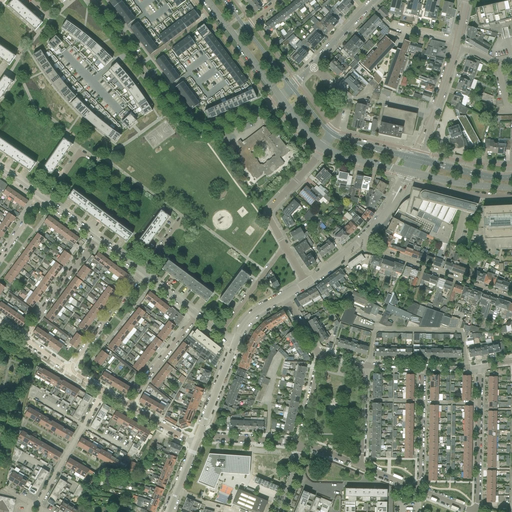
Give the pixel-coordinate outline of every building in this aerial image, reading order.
[(21,19),(29,10),(22,4),(17,0),(13,0),(7,6),(8,6),(9,5),(22,17),(21,19)] [(296,1),(294,3),(298,9),(300,11),(305,7),(303,5),(298,0),(297,0),(296,1)] [(344,2),(342,4),(349,11),(353,6),(350,3),(351,2),(350,1),(351,0),(342,0),(343,0),(344,2)] [(393,14),(401,16),(403,4),(403,5),(400,4),(401,0),(392,0),(390,7),(395,8),(393,14)] [(410,15),(418,17),(421,4),(421,6),(416,5),(418,0),(416,0),(409,0),(408,0),(408,1),(409,1),(407,9),(411,10),(410,15)] [(428,18),(436,20),(437,13),(433,12),(435,4),(436,2),(433,2),(433,1),(427,0),(428,1),(427,0),(426,4),(426,6),(425,9),(425,11),(423,17),(428,18)] [(502,28),(507,27),(509,36),(511,36),(511,0),(475,9),(476,14),(474,15),(471,27),(489,31),(492,32),(491,34),(491,36),(496,37),(497,33),(501,34),(503,35),(502,28)] [(122,2),(114,7),(118,12),(125,6),(122,2)] [(446,29),(451,30),(455,13),(453,12),(453,10),(451,9),(452,4),(448,3),(445,2),(444,2),(441,13),(446,14),(444,20),(448,21),(446,29)] [(258,3),(252,8),(255,13),(262,8),(258,3)] [(291,4),(289,6),(289,7),(293,12),(298,9),(294,3),(293,3),(294,3),(292,5),(291,4)] [(333,7),(331,10),(337,15),(339,13),(340,13),(341,12),(344,15),(349,11),(342,4),(336,10),(335,8),(333,7)] [(326,5),(324,7),(330,13),(329,14),(332,16),(334,18),(337,15),(331,10),(326,5)] [(125,6),(118,12),(121,16),(128,11),(125,6)] [(287,8),(284,10),(288,16),(293,12),(289,7),(287,8)] [(378,12),(384,17),(387,13),(381,8),(378,12)] [(29,10),(21,19),(22,17),(36,30),(35,31),(42,23),(29,10)] [(194,10),(189,14),(195,22),(200,18),(194,10)] [(282,12),(279,14),(284,20),(287,17),(287,18),(289,17),(288,16),(284,10),(282,12)] [(128,11),(121,16),(124,20),(131,15),(128,11)] [(329,13),(324,18),(325,19),(334,27),(336,25),(338,22),(334,19),(334,18),(332,16),(329,14),(329,13)] [(189,14),(185,17),(191,25),(195,22),(189,14)] [(277,15),(274,17),(278,23),(279,23),(279,24),(280,24),(285,21),(284,20),(279,14),(277,16),(277,15)] [(131,15),(124,20),(128,25),(135,19),(131,15)] [(185,17),(180,20),(186,28),(191,25),(185,17)] [(272,19),(270,21),(274,27),(277,25),(278,25),(279,24),(279,23),(278,23),(274,17),(275,18),(273,19),(272,19)] [(373,17),(369,22),(375,28),(379,25),(383,29),(385,26),(376,17),(375,19),(373,17)] [(318,22),(315,25),(317,27),(322,31),(324,29),(325,28),(329,32),(331,29),(332,30),(334,27),(325,19),(320,24),(318,22)] [(180,20),(176,24),(181,31),(186,28),(180,20)] [(66,21),(61,29),(65,32),(66,31),(65,31),(71,23),(66,21)] [(274,27),(270,21),(268,23),(265,25),(267,27),(264,29),(268,34),(270,32),(269,31),(272,29),(273,31),(276,29),(274,27)] [(369,22),(364,27),(371,33),(372,34),(377,29),(375,28),(369,22)] [(71,23),(65,31),(66,31),(67,32),(69,34),(75,26),(71,23)] [(137,23),(130,28),(134,33),(141,27),(137,23)] [(176,24),(172,27),(177,34),(181,31),(176,24)] [(204,25),(196,31),(199,35),(207,29),(204,25)] [(69,34),(68,36),(72,38),(72,39),(79,29),(75,26),(69,34)] [(383,29),(380,32),(383,35),(384,33),(388,35),(388,33),(389,30),(388,30),(389,29),(387,28),(386,27),(385,26),(383,29)] [(141,27),(134,33),(137,37),(144,32),(141,27)] [(172,27),(167,30),(173,37),(177,34),(172,27)] [(317,27),(314,30),(319,35),(322,37),(325,34),(322,31),(317,27)] [(364,27),(359,32),(363,35),(368,40),(370,38),(369,36),(371,33),(364,27)] [(468,27),(467,32),(481,36),(479,36),(478,39),(482,41),(484,35),(481,34),(481,33),(476,32),(476,29),(473,28),(468,27)] [(79,29),(72,39),(76,42),(77,40),(77,39),(83,32),(79,29)] [(207,29),(199,35),(203,40),(203,39),(211,34),(207,29)] [(167,30),(163,34),(168,41),(173,37),(167,30)] [(314,30),(310,35),(318,43),(323,38),(314,30)] [(83,32),(77,39),(77,40),(79,41),(81,42),(87,35),(83,32)] [(144,32),(137,37),(140,41),(147,36),(144,32)] [(481,36),(467,32),(465,41),(486,54),(491,46),(478,39),(479,36),(481,36)] [(163,34),(159,37),(161,40),(164,44),(168,41),(163,34)] [(211,34),(203,39),(207,44),(214,38),(211,34)] [(287,40),(290,43),(296,37),(293,34),(287,40)] [(81,42),(80,43),(84,46),(84,47),(85,46),(85,45),(90,38),(87,36),(87,35),(81,42)] [(302,41),(301,42),(307,48),(310,44),(314,48),(318,43),(310,35),(308,37),(305,40),(304,39),(302,41)] [(56,36),(52,40),(58,46),(62,42),(59,39),(57,37),(56,36)] [(147,36),(140,41),(144,46),(151,40),(147,36)] [(189,36),(185,39),(191,47),(195,44),(189,36)] [(352,38),(349,41),(358,50),(363,44),(355,36),(353,39),(352,38)] [(372,51),(360,64),(367,70),(369,72),(382,58),(383,57),(394,45),(392,43),(386,37),(376,47),(378,50),(375,53),(372,51)] [(84,46),(83,48),(86,51),(87,49),(88,48),(88,49),(94,42),(90,38),(85,45),(85,46),(84,47),(84,46)] [(214,38),(207,44),(210,48),(217,42),(214,38)] [(185,39),(180,43),(186,51),(191,47),(185,39)] [(52,40),(48,44),(50,46),(52,48),(56,52),(60,48),(58,46),(52,40)] [(151,40),(144,46),(147,50),(154,45),(151,40)] [(389,73),(384,86),(387,87),(395,90),(399,79),(396,78),(398,73),(401,74),(407,58),(404,57),(405,55),(406,55),(410,42),(408,42),(406,41),(407,41),(404,40),(402,46),(400,50),(398,49),(397,52),(399,53),(399,55),(398,55),(396,54),(389,72),(389,73)] [(430,56),(430,57),(443,60),(443,59),(444,57),(446,51),(443,50),(445,43),(431,40),(426,51),(424,55),(430,56)] [(348,55),(355,61),(357,63),(357,64),(360,61),(354,55),(358,50),(349,41),(347,44),(344,47),(345,47),(343,50),(348,55)] [(88,48),(87,49),(91,52),(91,53),(98,45),(94,42),(88,49),(88,48)] [(217,42),(210,48),(213,52),(221,47),(217,42)] [(300,51),(297,54),(303,59),(308,54),(304,50),(307,48),(301,42),(298,45),(300,47),(298,49),(300,51)] [(410,42),(406,55),(407,55),(410,56),(410,54),(411,54),(411,53),(412,54),(413,54),(414,51),(420,53),(420,52),(422,47),(416,45),(410,42)] [(180,43),(176,46),(182,54),(186,51),(180,43)] [(91,52),(90,53),(94,57),(95,56),(101,48),(102,48),(98,45),(91,53),(91,52)] [(154,45),(147,50),(150,55),(157,49),(154,45)] [(0,46),(0,57),(10,64),(9,65),(9,66),(15,56),(15,57),(0,46)] [(176,46),(171,49),(177,57),(182,54),(176,46)] [(221,47),(213,52),(217,57),(224,51),(221,47)] [(101,48),(95,56),(98,59),(105,52),(101,48)] [(42,50),(33,55),(36,59),(44,54),(42,50)] [(224,51),(217,57),(220,61),(227,55),(224,51)] [(98,59),(97,60),(101,63),(109,55),(105,52),(98,59)] [(303,59),(297,54),(295,52),(289,58),(293,62),(295,61),(298,64),(303,59)] [(44,54),(36,59),(38,64),(48,57),(47,55),(45,53),(44,54)] [(328,66),(333,71),(342,61),(340,59),(341,57),(338,54),(332,60),(333,61),(328,66)] [(109,55),(101,63),(104,67),(112,59),(109,55)] [(227,55),(220,61),(223,65),(230,60),(227,55)] [(163,56),(155,61),(159,66),(166,60),(163,56)] [(48,57),(38,64),(41,68),(51,61),(49,59),(48,57)] [(166,60),(159,66),(162,70),(169,65),(166,60)] [(230,60),(223,65),(227,70),(234,64),(230,60)] [(466,60),(464,66),(473,69),(474,66),(478,67),(480,62),(474,60),(473,63),(466,60)] [(41,68),(44,72),(53,65),(52,63),(51,61),(41,68)] [(342,61),(333,71),(338,75),(338,76),(344,70),(345,71),(349,68),(342,61)] [(427,64),(426,69),(430,71),(430,69),(434,70),(439,72),(441,65),(437,64),(429,62),(429,65),(427,64)] [(116,63),(108,71),(111,75),(120,67),(116,63)] [(357,63),(352,69),(354,71),(360,66),(357,64),(357,63)] [(53,65),(44,72),(47,76),(56,69),(58,67),(56,64),(53,65)] [(234,64),(227,70),(230,74),(237,68),(234,64)] [(169,65),(162,70),(165,75),(173,69),(169,65)] [(469,74),(468,77),(473,79),(475,74),(472,72),(473,69),(464,66),(462,72),(469,74)] [(120,67),(111,75),(114,78),(123,71),(120,67)] [(237,68),(230,74),(233,78),(240,73),(237,68)] [(56,69),(47,76),(50,80),(59,73),(58,72),(56,69)] [(173,69),(165,75),(169,79),(176,74),(173,69)] [(354,71),(352,69),(344,77),(346,80),(351,74),(354,72),(354,71)] [(123,71),(114,78),(116,80),(117,82),(126,74),(123,71)] [(59,73),(50,80),(53,84),(60,78),(60,79),(62,77),(59,73)] [(240,73),(233,78),(236,83),(244,77),(240,73)] [(118,82),(115,84),(118,88),(120,85),(121,85),(129,78),(130,78),(126,74),(117,82),(118,82)] [(176,74),(169,79),(172,84),(179,78),(176,74)] [(344,82),(350,87),(357,79),(351,74),(346,80),(344,81),(345,82),(344,82)] [(0,95),(3,97),(2,97),(12,82),(13,82),(14,82),(4,76),(0,81),(0,95)] [(60,78),(53,84),(56,88),(63,82),(65,80),(66,79),(63,76),(62,77),(60,79),(60,78)] [(418,79),(435,85),(437,79),(428,76),(427,79),(421,77),(419,76),(418,79)] [(244,77),(236,83),(240,87),(247,82),(244,77)] [(460,78),(458,84),(467,87),(470,88),(473,79),(468,77),(467,80),(461,78),(460,78)] [(129,78),(121,85),(124,89),(125,89),(124,88),(133,82),(129,78)] [(357,79),(350,87),(355,92),(355,91),(355,92),(356,91),(361,86),(364,89),(366,86),(361,81),(359,83),(356,80),(357,79)] [(63,82),(56,88),(59,92),(59,91),(68,84),(66,82),(65,80),(63,82)] [(133,82),(124,88),(125,89),(127,92),(136,86),(133,82)] [(183,82),(175,88),(178,92),(186,86),(183,82)] [(424,90),(427,91),(432,93),(434,87),(421,82),(420,85),(425,87),(424,90)] [(68,84),(59,91),(62,95),(71,88),(68,84)] [(462,92),(461,95),(467,97),(469,92),(466,90),(467,87),(458,84),(456,90),(462,92)] [(127,92),(126,93),(129,97),(131,95),(139,90),(136,86),(127,92)] [(186,86),(178,92),(181,97),(189,91),(186,86)] [(71,88),(62,95),(65,99),(74,91),(72,90),(71,88)] [(384,88),(382,94),(389,97),(391,91),(384,88)] [(139,90),(131,95),(134,99),(141,94),(142,94),(139,90)] [(253,90),(248,92),(252,100),(257,98),(253,90)] [(65,99),(69,103),(77,95),(74,91),(65,99)] [(189,91),(181,97),(185,101),(193,95),(189,91)] [(248,92),(244,94),(248,102),(252,100),(248,92)] [(431,96),(426,94),(423,93),(422,96),(414,94),(413,98),(416,99),(421,99),(424,100),(429,101),(431,96)] [(134,99),(133,100),(136,104),(144,98),(142,94),(141,94),(134,99)] [(244,94),(240,96),(243,104),(248,102),(244,94)] [(193,95),(185,101),(188,105),(196,99),(193,95)] [(452,102),(451,105),(455,107),(457,103),(465,107),(466,102),(468,103),(470,98),(467,97),(461,95),(460,98),(455,96),(454,95),(451,101),(452,102)] [(79,96),(70,104),(74,108),(82,100),(79,96)] [(240,96),(235,98),(239,106),(243,104),(240,96)] [(136,104),(135,104),(137,109),(139,107),(147,102),(144,98),(136,104)] [(235,98),(231,100),(234,108),(239,106),(235,98)] [(196,99),(188,105),(192,110),(199,104),(196,99)] [(82,100),(74,108),(77,111),(85,103),(82,100)] [(231,100),(226,101),(230,110),(234,108),(231,100)] [(226,101),(222,103),(226,112),(230,110),(226,101)] [(147,102),(139,107),(142,111),(150,107),(147,102)] [(85,103),(77,111),(81,115),(89,106),(85,103)] [(222,103),(217,105),(221,114),(226,112),(222,103)] [(355,111),(365,114),(366,110),(368,110),(368,108),(371,109),(372,104),(369,104),(364,103),(364,106),(357,104),(356,108),(355,111)] [(455,107),(454,109),(458,111),(465,114),(468,109),(465,107),(457,103),(455,107)] [(217,105),(213,107),(217,116),(221,114),(217,105)] [(81,115),(84,118),(91,112),(92,110),(89,106),(81,115)] [(142,111),(141,112),(144,116),(152,111),(150,106),(150,107),(142,111)] [(213,107),(209,109),(212,118),(217,116),(213,107)] [(378,134),(378,135),(400,139),(401,134),(412,136),(417,114),(384,107),(378,134)] [(209,109),(204,111),(208,120),(212,118),(209,109)] [(354,116),(354,119),(363,121),(364,117),(366,118),(367,114),(365,114),(355,111),(355,112),(356,112),(356,116),(354,116)] [(91,112),(84,118),(88,121),(94,115),(91,112)] [(129,113),(125,117),(132,125),(136,121),(135,120),(133,117),(129,113)] [(94,115),(88,121),(92,125),(98,118),(94,115)] [(448,129),(451,139),(450,140),(450,141),(450,143),(453,144),(457,143),(459,147),(466,145),(465,141),(463,141),(461,133),(465,132),(473,146),(480,142),(465,116),(456,117),(464,129),(460,131),(458,126),(448,129)] [(125,117),(121,121),(123,124),(126,126),(128,129),(132,125),(125,117)] [(98,118),(92,125),(96,128),(101,121),(98,118)] [(353,124),(352,127),(364,130),(364,127),(364,126),(365,122),(363,121),(354,119),(354,120),(353,120),(352,124),(353,124)] [(101,121),(96,128),(100,131),(105,124),(101,121)] [(100,131),(103,134),(109,127),(105,124),(100,131)] [(109,127),(103,134),(107,137),(114,129),(109,126),(109,127)] [(251,175),(252,175),(253,174),(255,177),(256,179),(262,175),(262,172),(263,172),(266,176),(268,176),(269,176),(269,175),(270,174),(269,172),(271,170),(272,172),(273,172),(275,172),(275,171),(275,170),(275,169),(274,168),(277,166),(277,167),(279,167),(280,167),(280,166),(281,165),(280,164),(282,162),(283,163),(283,162),(279,157),(280,156),(281,157),(282,157),(290,152),(288,149),(289,147),(288,146),(286,146),(285,146),(279,138),(280,138),(280,136),(279,135),(277,135),(275,132),(270,136),(269,133),(265,127),(263,127),(244,141),(246,143),(244,145),(241,142),(240,143),(238,141),(238,142),(238,143),(242,149),(237,152),(243,160),(241,161),(241,162),(241,163),(242,163),(242,164),(244,164),(245,163),(247,165),(245,166),(245,167),(246,168),(245,169),(247,169),(248,169),(249,169),(251,171),(250,172),(250,173),(250,174),(251,174),(251,175)] [(114,129),(107,137),(111,140),(117,132),(114,129)] [(111,140),(116,143),(122,135),(117,132),(111,140)] [(64,139),(54,154),(62,160),(63,160),(61,159),(71,144),(73,145),(64,139)] [(492,153),(497,153),(498,143),(493,143),(493,141),(488,141),(488,139),(485,139),(484,147),(489,147),(489,151),(492,151),(492,153)] [(510,149),(510,143),(510,141),(506,140),(506,142),(503,142),(503,144),(498,143),(497,153),(502,154),(502,152),(505,152),(505,149),(510,149)] [(0,150),(0,151),(15,161),(14,162),(21,153),(6,142),(0,150)] [(14,162),(15,162),(15,161),(30,171),(29,172),(30,172),(36,163),(21,153),(14,162)] [(62,160),(54,154),(44,169),(43,169),(52,176),(52,175),(51,174),(61,159),(62,160)] [(315,178),(321,184),(324,186),(332,177),(328,173),(328,172),(327,171),(326,172),(323,169),(315,178)] [(337,180),(337,182),(341,183),(346,184),(348,177),(349,176),(348,176),(348,174),(339,172),(338,176),(337,180)] [(347,201),(357,204),(358,199),(353,198),(355,190),(356,190),(357,189),(361,190),(361,188),(363,177),(362,176),(356,175),(355,182),(354,182),(354,184),(353,187),(350,187),(347,201)] [(370,200),(371,193),(372,190),(368,189),(369,186),(370,184),(368,183),(369,181),(369,182),(370,179),(363,177),(361,188),(365,189),(365,190),(367,190),(364,206),(368,209),(368,207),(370,200)] [(376,190),(375,194),(381,197),(383,194),(385,190),(388,186),(380,181),(377,186),(378,187),(376,190)] [(343,193),(342,198),(343,199),(343,200),(347,201),(350,187),(346,186),(345,187),(345,191),(346,191),(345,193),(344,193),(343,193)] [(6,196),(8,198),(8,197),(13,190),(8,187),(3,193),(6,196)] [(325,194),(323,197),(313,189),(312,187),(309,190),(306,187),(302,191),(300,193),(299,194),(306,200),(311,205),(315,200),(318,202),(322,197),(327,201),(329,202),(331,199),(328,196),(330,193),(326,189),(323,192),(325,194)] [(438,240),(441,242),(447,245),(453,225),(450,224),(457,210),(473,214),(474,213),(478,205),(463,200),(455,198),(450,196),(449,197),(412,187),(408,202),(405,201),(403,203),(401,204),(400,206),(399,208),(398,209),(403,212),(403,211),(405,212),(405,213),(415,218),(415,217),(433,226),(428,236),(434,238),(438,240)] [(13,190),(8,197),(11,199),(11,200),(13,202),(14,201),(18,194),(13,190)] [(82,210),(88,202),(73,191),(74,190),(73,190),(67,199),(68,198),(83,208),(82,210)] [(371,193),(370,200),(376,204),(381,197),(375,194),(374,195),(371,193)] [(18,194),(14,201),(16,203),(16,204),(18,205),(19,204),(23,198),(18,194)] [(23,198),(19,204),(22,206),(21,207),(24,209),(29,201),(23,198)] [(300,205),(297,203),(294,200),(293,200),(294,200),(288,206),(286,208),(286,209),(282,213),(284,215),(282,218),(287,227),(294,224),(290,218),(289,217),(299,205),(300,206),(300,205)] [(370,200),(368,207),(372,210),(375,206),(376,204),(370,200)] [(96,221),(103,213),(88,202),(82,210),(83,209),(97,219),(96,221)] [(484,233),(484,239),(511,237),(511,205),(482,207),(484,233)] [(358,206),(356,208),(360,210),(362,212),(371,218),(374,214),(367,209),(366,211),(358,206)] [(360,210),(356,208),(355,209),(362,215),(361,217),(368,223),(371,218),(362,212),(360,210)] [(162,211),(151,226),(159,232),(158,231),(169,216),(170,217),(161,210),(161,211),(162,211)] [(310,210),(303,217),(306,221),(310,219),(316,215),(310,210)] [(343,216),(345,218),(349,221),(351,219),(359,226),(363,221),(352,211),(349,214),(347,212),(343,216)] [(9,213),(5,218),(12,223),(16,218),(9,213)] [(111,232),(117,224),(103,213),(96,221),(97,221),(98,220),(112,230),(111,232)] [(316,215),(310,219),(315,229),(323,222),(316,215)] [(46,224),(49,226),(54,220),(49,216),(43,223),(46,225),(46,224)] [(5,218),(2,223),(8,228),(12,223),(5,218)] [(385,230),(384,233),(389,235),(393,237),(394,237),(405,241),(408,242),(408,243),(409,241),(412,235),(415,229),(397,220),(393,218),(392,218),(387,230),(385,230)] [(52,228),(54,230),(59,224),(54,220),(49,226),(49,227),(51,229),(52,228)] [(343,229),(342,230),(348,237),(356,229),(350,222),(343,229)] [(2,223),(0,225),(0,229),(5,233),(8,228),(2,223)] [(57,232),(59,234),(64,227),(59,224),(54,230),(54,231),(56,233),(57,232)] [(117,224),(111,232),(112,231),(127,241),(126,243),(133,234),(132,235),(117,224)] [(335,232),(331,236),(334,237),(336,240),(340,244),(348,237),(342,230),(343,229),(335,225),(334,227),(336,229),(333,231),(335,232)] [(159,232),(151,226),(140,240),(139,240),(148,247),(147,246),(158,231),(159,232)] [(59,234),(57,237),(62,241),(63,238),(69,231),(64,227),(59,234)] [(297,239),(299,243),(305,239),(309,235),(307,232),(303,234),(300,228),(295,231),(294,231),(294,232),(291,234),(295,240),(297,239)] [(67,239),(69,241),(74,235),(69,231),(63,238),(66,240),(67,239)] [(421,232),(418,237),(424,240),(426,237),(427,235),(421,232)] [(38,233),(34,239),(40,243),(41,244),(43,242),(42,241),(44,238),(38,233)] [(69,242),(67,244),(68,245),(72,247),(73,248),(74,246),(76,244),(79,239),(74,235),(69,241),(69,242)] [(382,241),(381,244),(389,247),(388,249),(403,254),(404,255),(404,254),(406,247),(408,242),(405,241),(402,249),(396,247),(396,245),(393,244),(394,240),(393,240),(394,237),(393,237),(389,235),(388,238),(383,237),(383,238),(382,238),(382,240),(382,241)] [(34,239),(30,244),(37,248),(38,249),(39,247),(38,246),(40,243),(34,239)] [(299,243),(293,246),(299,254),(301,257),(303,255),(304,254),(303,253),(304,252),(310,248),(307,244),(308,244),(305,239),(299,243)] [(326,244),(323,246),(328,253),(331,251),(331,250),(332,250),(331,249),(334,248),(334,247),(333,245),(331,243),(328,240),(325,242),(326,244)] [(434,260),(433,265),(438,267),(440,268),(442,268),(444,261),(442,261),(443,257),(441,256),(443,250),(445,244),(441,242),(440,246),(435,258),(434,260)] [(30,244),(26,249),(33,253),(34,254),(36,252),(35,251),(37,248),(30,244)] [(65,251),(69,254),(71,256),(72,254),(79,246),(78,246),(76,244),(74,246),(73,248),(72,248),(68,254),(68,253),(65,251)] [(319,247),(316,249),(318,252),(318,253),(319,254),(319,255),(321,257),(322,256),(324,255),(325,255),(326,254),(328,253),(323,246),(320,248),(319,247)] [(404,254),(404,255),(410,257),(413,250),(414,250),(416,247),(416,246),(414,246),(414,247),(412,247),(411,249),(406,247),(404,254)] [(413,250),(410,257),(418,260),(420,252),(419,251),(420,248),(416,247),(414,250),(413,250)] [(427,250),(422,248),(421,250),(420,252),(418,260),(424,262),(427,255),(426,254),(427,251),(427,250)] [(26,249),(23,254),(29,258),(30,259),(32,257),(31,256),(32,254),(33,253),(26,249)] [(65,251),(61,256),(67,261),(71,256),(65,251)] [(427,255),(424,262),(431,264),(433,260),(434,257),(428,255),(429,254),(430,252),(427,251),(426,254),(427,255)] [(96,261),(99,263),(103,257),(98,253),(94,258),(93,260),(95,262),(96,261)] [(445,264),(444,269),(451,271),(456,254),(457,254),(455,253),(455,254),(453,260),(452,260),(451,260),(450,262),(446,261),(445,264)] [(23,254),(19,259),(26,264),(28,262),(27,261),(29,258),(23,254)] [(303,255),(301,257),(307,267),(313,264),(314,264),(315,262),(313,258),(311,255),(310,255),(307,257),(307,256),(305,257),(304,254),(303,255)] [(343,269),(346,273),(348,275),(354,270),(352,268),(359,262),(362,265),(364,264),(368,266),(371,256),(366,254),(364,254),(361,256),(360,255),(361,254),(348,263),(348,264),(347,264),(347,265),(347,266),(348,267),(347,268),(346,267),(344,269),(343,269)] [(451,271),(458,274),(460,266),(458,265),(459,263),(456,262),(459,254),(457,254),(451,271)] [(92,255),(84,265),(87,268),(89,266),(93,260),(94,258),(92,256),(92,255)] [(56,257),(54,259),(57,261),(60,263),(64,266),(67,261),(61,256),(59,259),(56,257)] [(101,265),(104,267),(108,260),(103,257),(99,263),(98,264),(100,265),(101,265)] [(377,258),(374,269),(376,270),(377,266),(379,267),(382,260),(377,258)] [(19,259),(15,264),(22,269),(23,269),(24,267),(24,266),(26,264),(19,259)] [(106,268),(109,271),(114,264),(108,260),(104,267),(103,268),(105,269),(106,268)] [(177,280),(183,272),(168,261),(169,261),(168,260),(162,269),(163,268),(178,279),(177,280)] [(383,260),(378,274),(384,275),(385,272),(390,274),(391,272),(392,270),(394,264),(383,260)] [(56,263),(52,268),(59,273),(63,267),(56,263)] [(15,264),(12,269),(18,274),(19,274),(21,272),(20,271),(22,269),(15,264)] [(111,272),(114,274),(119,268),(114,264),(109,271),(108,272),(110,273),(111,272)] [(399,264),(394,277),(397,278),(397,275),(400,276),(404,266),(399,264)] [(84,266),(80,271),(87,276),(87,275),(88,276),(89,274),(91,275),(93,272),(91,270),(87,268),(84,265),(84,266)] [(467,277),(476,280),(479,272),(477,272),(479,266),(475,265),(474,268),(471,267),(467,277)] [(407,280),(409,276),(411,269),(405,266),(402,276),(404,277),(404,279),(407,280)] [(460,266),(458,274),(465,276),(468,269),(460,266)] [(52,268),(49,273),(55,278),(59,273),(52,268)] [(115,277),(116,276),(119,278),(124,272),(119,268),(114,274),(113,275),(115,277)] [(477,281),(482,282),(487,269),(484,268),(482,274),(480,273),(477,281)] [(483,283),(488,284),(493,270),(494,268),(491,268),(489,273),(487,272),(483,283)] [(12,269),(8,274),(14,279),(15,279),(17,277),(16,276),(18,274),(12,269)] [(340,269),(336,272),(343,282),(344,283),(345,281),(345,280),(342,277),(345,276),(343,273),(340,269)] [(242,271),(231,285),(239,292),(240,291),(238,290),(249,276),(250,277),(251,277),(242,270),(242,271)] [(270,270),(266,276),(268,278),(270,275),(272,279),(269,281),(269,282),(269,284),(271,284),(274,288),(275,288),(279,285),(273,274),(270,270)] [(416,270),(414,277),(414,278),(411,285),(415,286),(419,276),(420,272),(416,270)] [(493,270),(488,284),(493,286),(496,278),(497,274),(495,273),(496,270),(493,270)] [(85,278),(87,276),(80,271),(76,276),(84,281),(86,279),(85,278)] [(119,278),(118,279),(120,281),(121,280),(124,282),(129,275),(124,272),(119,278)] [(191,291),(198,283),(183,272),(177,280),(178,279),(192,290),(191,291)] [(336,272),(332,275),(337,281),(339,280),(341,283),(343,282),(336,272)] [(49,273),(45,278),(51,283),(55,278),(49,273)] [(424,281),(428,283),(431,276),(423,273),(420,284),(422,285),(424,281)] [(14,279),(8,274),(4,279),(9,283),(11,284),(13,282),(12,282),(14,279)] [(326,279),(326,280),(330,286),(331,286),(335,290),(338,288),(340,286),(337,281),(332,275),(327,279),(326,279)] [(428,283),(435,285),(438,278),(431,276),(428,283)] [(76,277),(72,282),(78,287),(79,288),(81,285),(80,285),(82,282),(76,277)] [(41,283),(48,288),(51,283),(45,278),(41,283)] [(437,283),(435,289),(438,290),(439,292),(439,293),(441,293),(443,288),(445,281),(439,278),(437,283)] [(494,286),(500,289),(503,280),(497,278),(494,286)] [(326,280),(321,283),(329,294),(333,291),(330,286),(326,280)] [(503,280),(500,289),(511,293),(511,291),(511,290),(507,289),(509,282),(503,280)] [(38,281),(35,286),(38,288),(37,288),(44,293),(48,288),(41,283),(38,281)] [(445,281),(443,288),(445,289),(444,292),(447,293),(448,290),(450,290),(452,283),(445,281)] [(72,282),(68,287),(75,292),(75,293),(77,290),(76,290),(78,287),(72,282)] [(198,283),(191,291),(192,291),(193,290),(207,301),(206,302),(213,293),(212,294),(198,283)] [(329,294),(321,283),(316,287),(322,295),(324,294),(327,297),(330,295),(329,294)] [(463,287),(455,284),(449,301),(452,302),(456,293),(461,294),(463,287)] [(239,292),(231,285),(220,300),(219,300),(228,306),(229,306),(227,305),(238,291),(239,292)] [(109,286),(105,292),(111,296),(115,291),(109,286)] [(68,287),(64,292),(71,297),(72,298),(73,295),(75,292),(68,287)] [(315,287),(307,292),(312,300),(320,295),(315,287)] [(463,292),(460,301),(463,302),(465,302),(467,297),(470,289),(464,287),(463,292)] [(37,288),(34,293),(40,298),(44,293),(37,288)] [(467,297),(465,302),(468,303),(470,298),(472,299),(473,300),(475,296),(475,295),(474,295),(475,291),(470,289),(467,297)] [(347,294),(344,301),(348,304),(351,305),(353,306),(356,307),(357,307),(364,310),(370,313),(370,314),(376,316),(377,314),(378,312),(380,308),(374,305),(376,302),(371,300),(372,299),(369,298),(353,291),(351,296),(347,294)] [(473,300),(472,304),(474,305),(477,306),(480,298),(481,293),(476,291),(475,291),(474,295),(475,295),(475,296),(473,300)] [(64,292),(60,297),(69,303),(68,303),(70,300),(69,300),(71,297),(64,292)] [(105,292),(101,297),(108,301),(111,296),(105,292)] [(147,300),(149,302),(154,296),(150,292),(144,299),(146,301),(147,300)] [(312,300),(307,292),(296,298),(297,299),(294,301),(299,311),(303,309),(301,306),(312,300)] [(391,296),(388,303),(389,303),(389,304),(396,307),(398,302),(397,301),(393,292),(392,294),(391,296)] [(30,298),(36,303),(40,298),(34,293),(30,298)] [(480,301),(478,305),(483,306),(485,307),(487,303),(489,296),(482,293),(481,298),(480,301)] [(27,296),(23,301),(26,303),(29,305),(33,308),(36,303),(30,298),(27,296)] [(152,304),(155,306),(160,300),(154,296),(149,302),(150,302),(149,303),(151,305),(152,304)] [(484,313),(482,318),(486,319),(488,314),(487,313),(490,307),(489,307),(490,304),(494,306),(495,303),(497,298),(489,296),(487,303),(485,307),(484,313)] [(60,297),(57,302),(63,307),(64,308),(66,305),(67,306),(69,303),(60,297)] [(101,297),(97,302),(104,307),(108,301),(101,297)] [(500,310),(501,308),(501,309),(504,301),(503,301),(498,299),(496,304),(495,308),(493,312),(492,315),(491,319),(494,320),(497,313),(498,314),(499,311),(500,311),(500,310)] [(159,311),(165,304),(160,300),(155,306),(154,307),(156,309),(157,308),(160,310),(159,311)] [(504,301),(501,309),(504,310),(504,311),(503,312),(502,315),(505,316),(510,303),(504,301)] [(57,302),(53,308),(59,312),(60,312),(60,313),(62,310),(61,310),(63,307),(57,302)] [(97,302),(94,307),(100,312),(104,307),(97,302)] [(411,302),(407,312),(415,316),(420,305),(411,302)] [(162,312),(165,314),(170,308),(165,304),(159,311),(161,313),(162,312)] [(406,327),(418,327),(422,319),(415,316),(407,312),(388,304),(379,324),(386,327),(391,327),(392,324),(387,321),(391,313),(408,321),(406,327)] [(340,322),(352,325),(356,316),(354,315),(356,309),(353,308),(352,308),(347,305),(340,322)] [(426,308),(420,305),(415,316),(422,319),(426,308)] [(1,313),(7,316),(11,310),(6,306),(1,313)] [(90,311),(90,312),(96,317),(100,312),(94,307),(90,311)] [(53,308),(49,312),(56,317),(57,318),(59,319),(62,314),(60,313),(60,312),(59,312),(53,308)] [(139,308),(135,313),(142,318),(144,316),(143,316),(145,313),(139,308)] [(163,316),(169,321),(174,315),(177,312),(171,308),(171,309),(170,308),(165,314),(163,316)] [(418,327),(439,328),(440,326),(443,318),(444,314),(439,313),(438,312),(437,314),(432,313),(433,310),(432,310),(426,308),(422,319),(418,327)] [(7,316),(12,320),(16,313),(11,310),(7,316)] [(280,312),(277,313),(282,321),(287,318),(283,311),(281,312),(280,312)] [(56,317),(49,312),(45,318),(53,323),(55,321),(54,320),(56,317)] [(86,317),(93,322),(96,317),(90,312),(86,317)] [(12,320),(17,323),(22,317),(16,313),(12,320)] [(135,313),(131,318),(137,322),(138,323),(140,324),(140,325),(144,320),(141,318),(142,318),(135,313)] [(275,315),(273,317),(278,324),(282,321),(277,313),(275,315)] [(451,317),(444,314),(443,318),(440,326),(447,328),(451,317)] [(169,321),(175,326),(177,325),(181,320),(177,317),(174,315),(169,321)] [(22,317),(17,323),(22,327),(27,320),(22,317)] [(86,317),(82,322),(89,327),(93,322),(86,317)] [(270,318),(268,319),(273,327),(278,324),(273,317),(271,318),(270,318)] [(451,317),(447,328),(456,328),(459,320),(451,317)] [(131,318),(127,323),(134,328),(135,328),(136,329),(140,324),(138,323),(137,322),(131,318)] [(308,322),(311,327),(318,323),(315,318),(313,319),(308,322)] [(265,321),(263,323),(268,330),(268,331),(269,329),(273,327),(268,319),(265,320),(265,321)] [(169,321),(165,326),(171,331),(175,326),(169,321)] [(85,332),(89,327),(82,322),(79,327),(81,329),(85,332)] [(127,323),(123,328),(130,333),(133,335),(137,330),(136,329),(135,328),(134,328),(127,323)] [(259,326),(257,328),(264,335),(268,331),(268,330),(263,323),(260,326),(259,326)] [(311,327),(314,332),(321,328),(318,323),(311,327)] [(165,326),(161,331),(168,336),(171,331),(165,326)] [(33,334),(38,338),(42,331),(37,327),(33,334)] [(123,328),(119,333),(126,338),(127,338),(129,340),(133,335),(130,333),(123,328)] [(255,331),(254,333),(260,339),(263,341),(266,337),(264,335),(257,328),(255,330),(255,331)] [(314,332),(318,337),(325,333),(321,328),(314,332)] [(192,331),(183,342),(190,347),(198,353),(200,356),(215,367),(219,358),(219,357),(218,356),(219,354),(220,354),(221,354),(222,351),(220,350),(221,349),(197,329),(194,332),(192,331)] [(38,338),(43,341),(48,335),(42,331),(38,338)] [(168,336),(161,331),(157,336),(164,341),(168,336)] [(288,338),(290,341),(297,336),(293,331),(286,335),(285,337),(286,339),(288,338)] [(325,333),(318,337),(321,343),(330,337),(327,332),(325,333)] [(77,333),(73,339),(80,343),(84,338),(77,333)] [(119,333),(115,338),(122,343),(122,342),(123,343),(125,341),(124,340),(126,338),(119,333)] [(251,337),(249,340),(258,344),(260,339),(254,333),(251,337)] [(43,341),(48,345),(53,338),(48,335),(43,341)] [(153,335),(149,340),(152,342),(159,347),(163,342),(159,339),(156,337),(153,335)] [(291,343),(293,346),(300,341),(297,336),(290,341),(287,342),(288,345),(291,343)] [(48,345),(53,349),(58,342),(53,338),(48,345)] [(115,338),(112,343),(118,348),(118,347),(119,348),(121,346),(120,345),(122,343),(115,338)] [(80,343),(73,339),(69,344),(76,349),(80,343)] [(337,347),(343,348),(345,340),(339,339),(339,341),(336,340),(334,345),(337,346),(337,347)] [(249,343),(247,346),(255,349),(256,349),(258,344),(249,340),(248,342),(249,343)] [(343,348),(349,350),(351,342),(345,340),(343,348)] [(349,350),(354,352),(357,344),(357,341),(352,340),(351,342),(349,350)] [(293,346),(290,347),(291,350),(293,353),(296,351),(303,346),(300,341),(293,346)] [(58,342),(53,349),(59,352),(62,348),(65,350),(66,348),(63,345),(58,342)] [(152,342),(148,347),(155,352),(159,347),(152,342)] [(183,342),(179,347),(186,352),(187,353),(188,351),(188,350),(190,347),(183,342)] [(118,348),(112,343),(108,347),(115,353),(117,351),(116,350),(118,348)] [(354,352),(360,353),(362,345),(357,344),(354,352)] [(362,345),(360,353),(366,355),(368,347),(362,345)] [(374,345),(373,349),(375,349),(375,356),(381,356),(381,348),(382,348),(382,345),(380,345),(379,345),(374,345)] [(246,348),(245,351),(253,354),(255,349),(247,346),(247,348),(246,348)] [(303,346),(296,351),(299,356),(306,351),(303,346)] [(148,347),(144,352),(151,357),(155,352),(148,347)] [(179,347),(175,352),(182,357),(184,359),(185,359),(188,355),(186,352),(179,347)] [(102,351),(98,356),(105,361),(107,359),(106,359),(108,356),(102,351)] [(244,354),(243,357),(251,360),(253,354),(245,351),(244,354)] [(144,352),(140,357),(147,362),(151,357),(144,352)] [(175,352),(172,357),(178,362),(179,363),(180,361),(182,362),(184,359),(182,357),(175,352)] [(138,355),(134,360),(137,362),(143,367),(147,362),(140,357),(138,355)] [(98,356),(94,361),(100,366),(102,367),(104,364),(104,363),(105,361),(98,356)] [(178,362),(172,357),(168,362),(175,368),(177,366),(176,365),(178,362)] [(241,359),(240,362),(249,365),(251,360),(243,357),(242,359),(241,359)] [(143,367),(137,362),(133,367),(139,372),(143,367)] [(249,365),(240,362),(239,364),(240,365),(239,367),(247,370),(249,365)] [(297,362),(295,371),(305,373),(306,367),(304,367),(305,362),(297,362)] [(167,363),(163,369),(169,374),(170,374),(172,372),(171,371),(173,369),(167,363)] [(35,375),(40,378),(45,370),(40,367),(39,368),(38,367),(36,371),(38,371),(35,375)] [(236,375),(241,377),(246,379),(248,375),(246,374),(246,373),(248,374),(249,372),(238,368),(237,372),(236,373),(236,374),(236,375)] [(163,369),(159,374),(165,379),(166,379),(168,377),(167,376),(169,374),(163,369)] [(199,374),(209,378),(211,373),(201,369),(199,374)] [(40,378),(45,381),(50,373),(45,370),(40,378)] [(294,371),(293,377),(295,378),(304,379),(305,373),(295,371),(294,371)] [(100,379),(106,382),(110,375),(104,372),(102,376),(100,379)] [(45,381),(50,384),(55,376),(50,373),(45,381)] [(159,374),(155,378),(162,384),(164,382),(163,381),(165,379),(159,374)] [(209,378),(199,374),(198,377),(197,380),(207,384),(209,378)] [(106,382),(111,385),(115,378),(110,375),(106,382)] [(50,384),(55,387),(55,386),(60,379),(55,376),(50,384)] [(236,376),(233,381),(241,384),(242,382),(246,383),(247,380),(236,376)] [(111,385),(116,389),(121,382),(115,378),(111,385)] [(155,378),(151,383),(155,386),(158,389),(160,387),(161,388),(164,385),(162,384),(155,378)] [(58,392),(60,389),(65,381),(60,379),(55,386),(55,387),(53,389),(58,392)] [(60,389),(65,392),(70,384),(65,381),(60,389)] [(231,386),(243,391),(244,391),(245,389),(244,389),(245,386),(241,384),(233,381),(231,386)] [(116,389),(122,392),(126,385),(121,382),(116,389)] [(65,392),(70,395),(75,387),(70,384),(65,392)] [(126,385),(122,392),(127,395),(131,388),(126,385)] [(190,388),(189,391),(202,396),(204,390),(200,388),(196,387),(193,386),(191,385),(190,388)] [(231,386),(229,392),(237,395),(238,392),(242,394),(243,391),(231,386)] [(75,387),(70,395),(75,398),(79,392),(80,390),(75,387)] [(188,393),(187,396),(192,398),(200,401),(202,397),(201,397),(202,396),(189,391),(188,393)] [(229,392),(227,397),(238,402),(240,399),(236,398),(237,395),(229,392)] [(86,394),(82,400),(89,403),(93,397),(92,397),(86,394)] [(139,402),(145,405),(149,398),(143,395),(139,402)] [(227,397),(225,403),(233,406),(236,407),(238,404),(238,402),(227,397)] [(145,405),(150,408),(155,401),(149,398),(145,405)] [(200,401),(192,398),(191,400),(186,398),(185,401),(198,406),(200,401)] [(82,400),(79,405),(86,409),(89,403),(82,400)] [(286,400),(286,403),(290,404),(289,407),(297,409),(298,403),(290,401),(286,400)] [(150,408),(156,411),(160,404),(155,401),(150,408)] [(189,406),(188,408),(196,411),(198,406),(185,401),(184,404),(189,406)] [(225,403),(223,408),(224,408),(224,409),(229,411),(230,411),(231,411),(232,408),(234,409),(234,411),(239,410),(238,407),(237,407),(236,407),(233,406),(225,403)] [(104,404),(100,410),(107,414),(110,408),(104,404)] [(160,404),(156,411),(161,414),(163,411),(165,407),(160,404)] [(79,405),(76,411),(82,415),(86,409),(79,405)] [(285,406),(284,412),(288,413),(296,414),(297,409),(289,407),(285,406)] [(25,415),(24,415),(30,418),(34,410),(35,409),(33,408),(32,409),(29,408),(28,408),(26,411),(27,412),(25,415)] [(182,409),(181,411),(194,417),(196,411),(188,408),(187,411),(182,409)] [(30,418),(35,421),(39,413),(34,410),(30,418)] [(100,410),(97,415),(103,419),(105,420),(107,417),(105,416),(107,414),(100,410)] [(82,415),(76,411),(72,417),(79,421),(82,415)] [(112,419),(117,422),(121,414),(116,411),(115,413),(112,419)] [(184,416),(184,419),(192,422),(194,417),(181,411),(180,414),(182,415),(184,416)] [(164,420),(175,426),(177,422),(170,418),(172,414),(168,412),(164,420)] [(257,422),(256,430),(263,430),(263,428),(266,428),(267,412),(263,412),(263,422),(257,422)] [(35,421),(39,424),(44,416),(39,413),(35,421)] [(117,422),(122,425),(126,417),(121,414),(117,422)] [(97,415),(93,421),(100,425),(103,419),(97,415)] [(39,424),(44,427),(49,419),(44,416),(39,424)] [(125,431),(126,430),(131,420),(126,417),(122,425),(120,428),(125,431)] [(283,418),(282,421),(286,422),(285,424),(293,426),(295,420),(286,419),(283,418)] [(44,427),(49,430),(54,422),(49,419),(44,427)] [(183,419),(179,422),(180,424),(181,429),(185,428),(190,426),(191,422),(192,422),(184,419),(183,419)] [(131,432),(132,431),(136,423),(131,420),(126,430),(131,432)] [(100,425),(93,421),(90,427),(96,431),(100,425)] [(49,430),(54,433),(59,425),(54,422),(49,430)] [(276,423),(272,422),(271,430),(275,430),(275,429),(284,430),(292,432),(293,426),(285,424),(276,423)] [(131,432),(130,433),(135,436),(137,433),(141,426),(136,423),(132,431),(131,432)] [(54,433),(59,435),(64,428),(59,425),(54,433)] [(137,433),(135,436),(140,439),(142,436),(146,429),(141,426),(137,433)] [(59,435),(64,438),(69,430),(64,428),(59,435)] [(140,439),(140,440),(144,443),(146,439),(147,439),(151,432),(146,429),(142,436),(140,439)] [(69,430),(64,438),(69,441),(70,441),(74,433),(69,430)] [(17,438),(17,442),(21,444),(23,441),(27,434),(22,431),(21,431),(19,434),(20,434),(17,438)] [(23,441),(21,444),(26,447),(28,444),(32,437),(27,434),(23,441)] [(28,444),(33,447),(37,439),(32,437),(28,444)] [(77,446),(82,449),(87,441),(81,438),(77,445),(77,446)] [(33,447),(38,450),(42,442),(37,439),(33,447)] [(82,449),(87,451),(92,444),(87,441),(82,449)] [(92,444),(87,451),(92,454),(96,447),(98,444),(94,441),(92,444)] [(38,450),(43,453),(47,445),(42,442),(38,450)] [(159,445),(158,449),(168,454),(169,453),(177,456),(180,451),(182,448),(181,447),(178,446),(169,442),(166,449),(162,448),(163,446),(159,445)] [(43,453),(47,456),(52,448),(47,445),(43,453)] [(92,454),(97,457),(101,449),(96,447),(92,454)] [(47,456),(52,459),(57,451),(52,448),(47,456)] [(97,457),(102,460),(106,452),(101,449),(97,457)] [(106,452),(102,460),(107,463),(111,455),(113,453),(108,450),(106,452)] [(57,451),(52,459),(58,462),(62,455),(62,454),(57,451)] [(162,456),(161,459),(163,459),(166,459),(175,463),(177,457),(172,456),(169,454),(167,455),(165,454),(164,456),(162,456)] [(209,454),(198,482),(214,489),(221,473),(249,475),(250,457),(217,455),(209,454)] [(107,463),(112,466),(116,458),(111,455),(107,463)] [(65,466),(70,469),(75,461),(70,458),(69,458),(69,459),(65,466)] [(112,466),(117,469),(121,461),(116,458),(112,466)] [(166,462),(165,464),(173,468),(175,463),(166,459),(163,459),(161,459),(160,461),(166,462)] [(70,469),(75,472),(80,464),(75,461),(70,469)] [(117,469),(123,473),(125,470),(129,465),(121,461),(117,469)] [(129,465),(125,470),(128,471),(132,473),(135,465),(136,464),(131,462),(130,465),(129,465)] [(75,472),(80,475),(85,467),(80,464),(75,472)] [(159,465),(158,467),(171,473),(173,468),(165,464),(164,467),(159,465)] [(9,471),(7,479),(8,480),(13,483),(18,475),(19,473),(18,473),(20,470),(16,467),(15,469),(12,468),(12,467),(10,471),(9,471)] [(85,467),(80,475),(85,478),(90,470),(85,467)] [(162,472),(161,474),(169,478),(171,473),(158,467),(157,470),(162,472)] [(43,469),(39,475),(46,478),(49,472),(43,469)] [(155,475),(154,477),(167,483),(169,478),(161,474),(160,477),(155,475)] [(13,483),(18,486),(23,478),(18,475),(13,483)] [(23,478),(18,486),(23,489),(24,487),(28,481),(29,478),(24,475),(23,478)] [(39,475),(36,480),(42,484),(46,478),(39,475)] [(167,483),(154,477),(153,480),(158,482),(157,485),(165,488),(167,483)] [(256,478),(254,484),(277,493),(279,487),(256,478)] [(60,479),(57,485),(63,488),(67,483),(60,479)] [(36,480),(32,486),(39,490),(42,484),(36,480)] [(57,485),(53,490),(60,494),(63,488),(57,485)] [(39,490),(32,486),(29,492),(35,496),(39,490)] [(149,488),(148,490),(162,495),(164,490),(156,487),(155,489),(150,487),(149,488)] [(238,489),(232,504),(251,511),(262,511),(267,501),(252,495),(254,491),(247,488),(245,492),(238,489)] [(53,490),(50,496),(57,500),(60,494),(53,490)] [(149,493),(147,497),(151,498),(155,500),(156,499),(159,501),(162,495),(148,490),(147,493),(149,493)] [(303,490),(298,503),(300,504),(311,509),(313,504),(316,496),(303,490)] [(13,499),(0,496),(0,511),(13,511),(15,503),(14,503),(12,500),(13,499)] [(57,500),(50,496),(46,502),(47,502),(53,506),(57,500)] [(316,496),(313,504),(314,504),(317,505),(317,506),(318,506),(319,502),(323,504),(321,507),(324,508),(326,505),(330,506),(331,504),(331,502),(316,496)] [(156,499),(155,500),(151,498),(150,501),(145,499),(144,502),(157,507),(159,501),(156,499)] [(186,501),(185,503),(199,509),(201,504),(187,498),(187,499),(186,499),(185,501),(186,501)] [(62,504),(60,507),(59,509),(63,511),(64,511),(69,504),(69,503),(67,501),(67,500),(65,499),(63,501),(62,504)] [(69,504),(64,511),(70,511),(73,507),(75,504),(70,502),(69,503),(69,504)] [(154,511),(157,507),(144,502),(143,504),(143,505),(142,505),(148,507),(147,510),(152,511),(154,511)] [(183,508),(191,511),(192,511),(193,510),(195,511),(195,510),(198,511),(199,509),(185,503),(184,505),(183,505),(183,507),(183,508)] [(298,504),(295,510),(300,511),(309,511),(310,511),(311,509),(300,504),(298,503),(298,504)]
